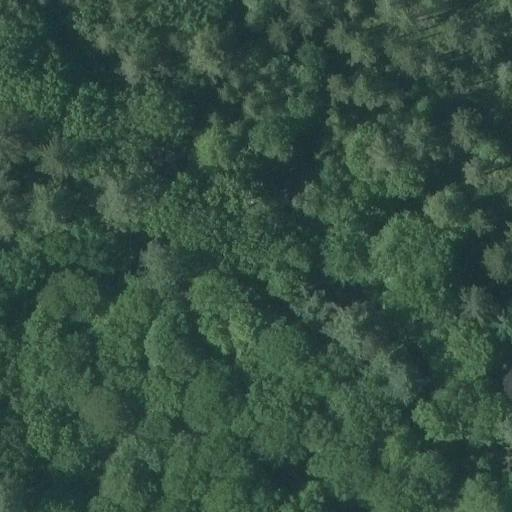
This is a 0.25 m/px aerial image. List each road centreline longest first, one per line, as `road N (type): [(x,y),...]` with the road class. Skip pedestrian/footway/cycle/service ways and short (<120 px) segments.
road 1 (secondary): [(511,381),(0,18)]
road 2 (track): [(339,511),(437,431)]
